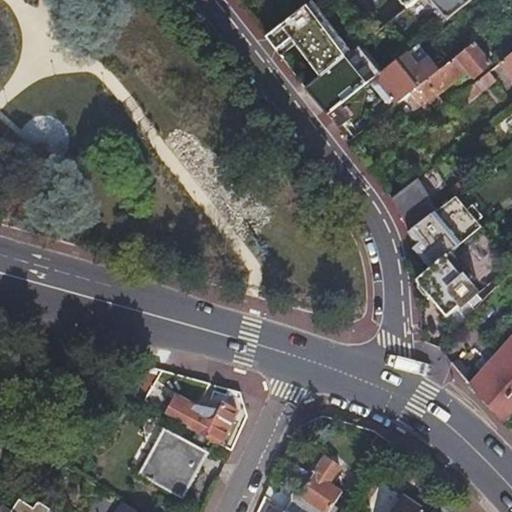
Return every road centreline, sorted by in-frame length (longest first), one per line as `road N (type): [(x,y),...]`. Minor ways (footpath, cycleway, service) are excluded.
road 1 (residential): [(204,0),(376,228),(393,306),(394,346),(383,385)]
road 2 (primary): [(1,270),(297,359)]
road 3 (residential): [(297,359),(228,511)]
road 4 (primary): [(383,385),(474,444),(511,489)]
